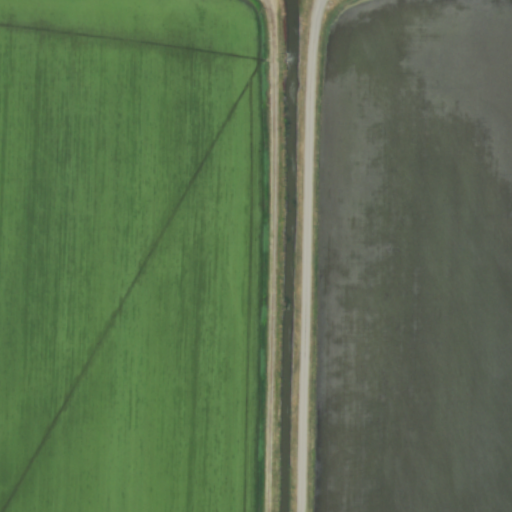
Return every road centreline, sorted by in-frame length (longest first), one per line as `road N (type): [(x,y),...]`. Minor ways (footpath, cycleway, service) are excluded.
road 1 (track): [(305,511),(310,140)]
road 2 (track): [(320,0),(310,140)]
